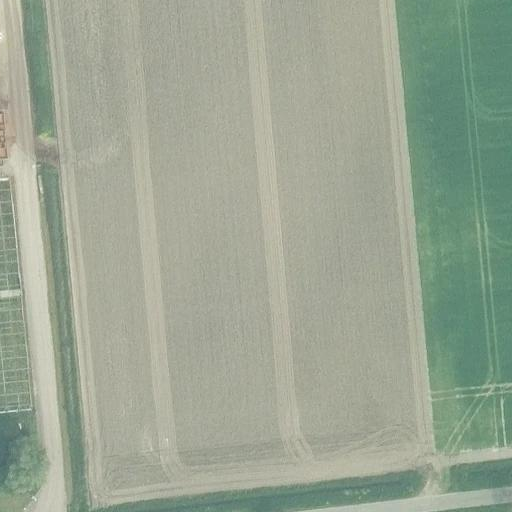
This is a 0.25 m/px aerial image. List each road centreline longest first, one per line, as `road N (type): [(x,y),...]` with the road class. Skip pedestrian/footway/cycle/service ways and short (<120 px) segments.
road 1 (unknown): [(46,511),(0,71)]
road 2 (unclassified): [(356,511),(511,493)]
